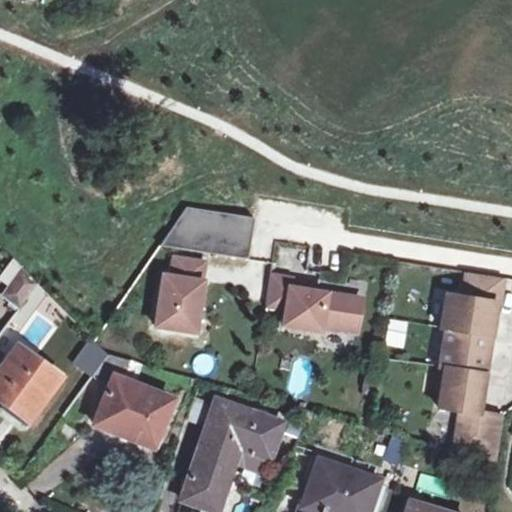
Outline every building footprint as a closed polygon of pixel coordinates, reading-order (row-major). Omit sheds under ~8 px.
[(253,217),(186,207),(159,246),(247,259),(253,217)] [(203,262),(174,258),(171,277),(162,275),(154,326),(194,332),(201,281),(200,281),(203,262)] [(22,269),(3,294),(20,307),(37,285),(22,269)] [(465,411),(458,452),(482,458),(496,462),(503,416),(478,412),(495,303),(499,304),(503,278),(467,272),(463,297),(446,294),(441,327),(446,328),(440,366),(445,367),(438,407),(457,410),(465,411)] [(290,279),(270,276),(265,305),(285,308),(282,324),(319,330),(320,325),(355,331),(360,299),(289,287),(290,279)] [(385,319),(383,346),(403,348),(405,321),(385,319)] [(86,372),(92,377),(108,354),(95,342),(86,355),(92,361),(86,372)] [(0,368),(0,400),(4,403),(27,421),(59,377),(18,345),(0,368)] [(120,358),(108,354),(92,377),(101,382),(110,368),(112,370),(120,358)] [(141,364),(120,358),(112,370),(135,378),(141,364)] [(304,398),(312,364),(294,360),(287,393),(304,398)] [(115,435),(118,427),(154,442),(170,400),(112,376),(92,425),(115,435)] [(236,447),(270,458),(281,422),(215,400),(180,500),(214,511),(231,463),(236,447)] [(0,409),(23,427),(27,421),(4,403),(0,408),(0,409)] [(465,411),(457,410),(450,449),(458,452),(465,411)] [(268,464),(270,458),(236,447),(231,463),(257,472),(268,464)] [(315,511),(322,511),(324,507),(337,511),(366,511),(377,480),(317,459),(300,507),(315,511)] [(440,511),(407,502),(404,511),(440,511)]
